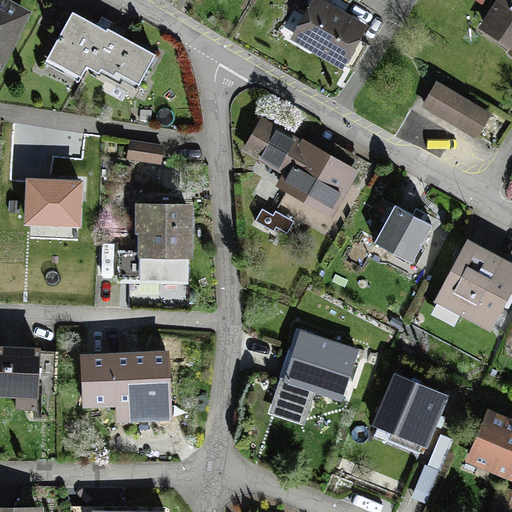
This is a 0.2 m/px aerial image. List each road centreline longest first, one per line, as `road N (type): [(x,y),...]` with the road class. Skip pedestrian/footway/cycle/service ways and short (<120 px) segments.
road 1 (residential): [(221,54),(480,197)]
road 2 (residential): [(229,321),(213,83),(221,54)]
road 3 (residential): [(0,311),(229,321)]
road 4 (residential): [(0,468),(216,471)]
road 5 (residential): [(216,471),(229,321)]
road 6 (residential): [(216,471),(338,511)]
